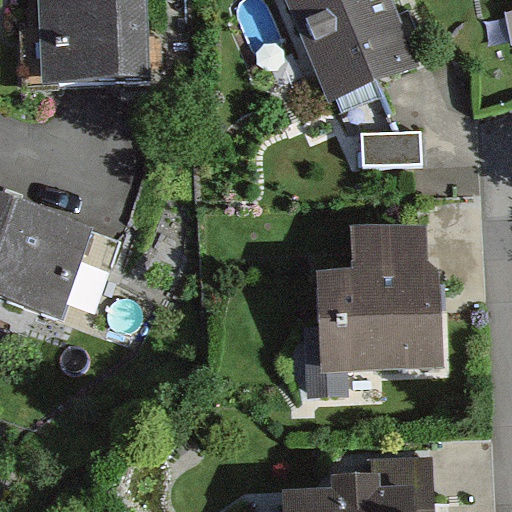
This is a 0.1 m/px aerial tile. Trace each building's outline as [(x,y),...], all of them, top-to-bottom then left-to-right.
[(139,0),(37,0),(45,94),(146,85),(139,0)] [(382,0),(276,0),(328,119),(417,80),(382,0)] [(90,232),(0,199),(0,296),(58,318),(90,232)] [(351,296),(317,297),(319,387),(440,384),(438,294),(422,294),(420,246),(350,248),(351,296)] [(412,511),(411,491),(377,492),(376,482),(338,483),(338,494),(289,496),(289,511),(412,511)]
